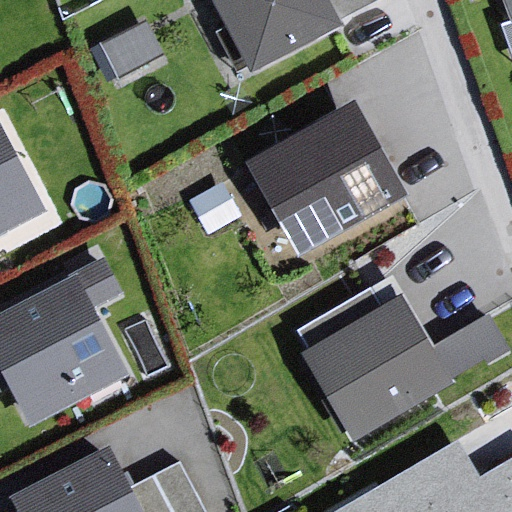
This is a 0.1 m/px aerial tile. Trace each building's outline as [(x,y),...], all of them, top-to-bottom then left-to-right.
[(202,0),(244,83),(376,12),(369,0),(202,0)] [(511,0),(494,0),(508,38),(511,36),(511,0)] [(351,106),(236,164),(291,264),(404,199),(351,106)] [(0,224),(42,203),(0,124),(0,224)] [(121,286),(103,252),(0,305),(0,384),(5,382),(24,420),(127,367),(93,301),(121,286)] [(432,338),(399,283),(298,342),(352,433),(508,342),(487,306),(432,338)] [(130,482),(108,440),(8,491),(19,511),(205,511),(178,458),(130,482)] [(455,445),(344,511),(511,511),(511,466),(478,487),(455,445)]
